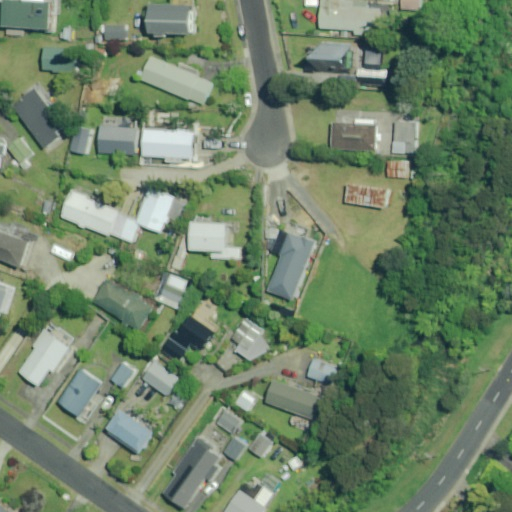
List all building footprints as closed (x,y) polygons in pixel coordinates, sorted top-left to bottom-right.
[(27,36),(27,28),(56,30),(58,0),(2,0),(1,27),(8,27),(7,35),(27,36)] [(370,0),(324,0),(322,28),(358,31),(358,35),(367,35),(367,31),(382,32),(383,11),(370,9),(370,0)] [(197,5),(178,5),(152,5),(152,34),(197,35),(197,5)] [(128,26),(104,25),(103,40),(128,40),(128,26)] [(358,45),(323,43),(322,70),(356,72),(358,45)] [(80,74),(81,49),(46,48),(45,72),(80,74)] [(181,68),(154,58),(145,80),(207,105),(216,84),(200,77),(202,71),(183,63),(181,68)] [(390,87),(390,71),(361,70),(361,86),(390,87)] [(41,82),(38,84),(25,93),(13,102),(46,150),(64,137),(61,132),(68,128),(45,94),(48,92),(41,82)] [(419,124),(397,123),(396,154),(417,154),(419,124)] [(380,150),(380,126),(336,124),(335,149),(380,150)] [(95,130),(80,126),(73,152),(88,156),(95,130)] [(141,129),(101,127),(100,154),(140,156),(141,129)] [(199,159),(200,131),(148,130),(147,157),(171,158),(171,162),(186,163),(186,159),(199,159)] [(0,169),(1,170),(3,157),(8,158),(10,146),(5,145),(6,138),(0,136),(0,169)] [(35,155),(24,138),(10,148),(26,169),(31,166),(27,160),(35,155)] [(409,179),(410,164),(391,162),(390,177),(409,179)] [(393,190),(351,184),(348,203),(390,209),(393,190)] [(140,224),(141,221),(121,214),(122,211),(90,199),(91,196),(75,190),(64,217),(113,236),(113,234),(136,243),(143,225),(140,224)] [(141,221),(140,224),(143,225),(166,233),(171,217),(185,221),(190,205),(178,201),(179,198),(151,190),(141,221)] [(217,216),(200,215),(200,223),(197,223),(195,250),(231,252),(232,224),(216,224),(217,216)] [(36,242),(0,231),(0,257),(29,266),(36,242)] [(318,244),(290,234),(271,290),(298,300),(318,244)] [(191,283),(171,274),(159,299),(183,310),(191,295),(186,293),(191,283)] [(157,308),(109,280),(96,301),(145,330),(157,308)] [(11,286),(0,282),(0,336),(7,312),(13,314),(21,289),(11,286)] [(218,331),(193,316),(182,333),(178,331),(165,351),(183,363),(194,345),(205,352),(218,331)] [(241,350),(254,362),(274,349),(264,335),(266,332),(246,320),(234,339),(245,346),(241,350)] [(81,340),(57,324),(52,331),(44,326),(33,343),(40,348),(23,373),(43,387),(55,370),(59,373),(81,340)] [(340,368),(316,358),(309,375),(333,386),(340,368)] [(182,380),(157,362),(146,379),(170,396),(182,380)] [(138,372),(126,363),(114,380),(127,389),(138,372)] [(106,384),(85,369),(71,391),(72,392),(64,405),(83,418),(106,384)] [(328,402),(275,380),(267,400),(320,421),(328,402)] [(160,434),(125,409),(111,429),(146,454),(160,434)] [(244,422),(228,411),(220,422),(237,433),(244,422)] [(231,440),(216,428),(208,438),(224,450),(231,440)] [(276,443),(264,435),(253,450),(266,458),(276,443)] [(250,446),(237,437),(226,453),(239,462),(250,446)] [(225,458),(206,443),(199,438),(175,471),(182,476),(168,494),(188,509),(210,480),(214,482),(224,469),(220,466),(225,458)] [(39,490),(34,491),(32,492),(31,493),(29,494),(28,496),(27,497),(27,499),(26,501),(26,503),(27,505),(28,507),(29,508),(30,510),(31,511),(33,511),(41,511),(43,511),(44,511),(46,509),(47,508),(48,506),(49,504),(49,502),(49,500),(48,498),(48,497),(47,495),(45,493),(44,492),(42,491),(40,491),(39,490)] [(267,511),(270,508),(243,490),(228,511),(267,511)]
